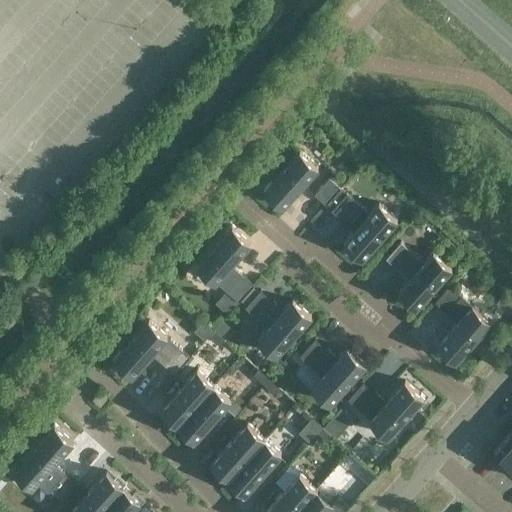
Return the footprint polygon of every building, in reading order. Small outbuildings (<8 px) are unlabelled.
[(284,205),(318,167),(300,150),(266,189),(284,205)] [(326,204),(341,187),(329,177),(314,194),(326,204)] [(363,257),(398,219),(379,202),(370,213),(347,193),(332,209),(355,230),(345,241),(363,257)] [(198,264),(227,290),(216,303),(228,314),(255,284),(232,264),(251,242),(232,226),(198,264)] [(398,269),(413,252),(401,241),(386,258),(398,269)] [(418,306),(452,267),(434,251),(424,262),(413,252),(398,269),(409,279),(399,289),(418,306)] [(446,312),(462,295),(450,284),(435,301),(446,312)] [(311,315),(293,299),(283,310),(261,289),(246,306),(268,327),(259,337),(277,354),(311,315)] [(491,321),(473,304),(462,295),(446,312),(457,322),(438,343),(457,359),(491,321)] [(115,358),(133,374),(152,353),(175,373),(190,356),(149,319),(115,358)] [(225,339),(214,329),(210,334),(220,344),(225,339)] [(366,364),(348,347),(338,358),(315,338),(300,355),(323,375),(313,386),(332,402),(366,364)] [(179,423),(214,384),(197,369),(162,408),(179,423)] [(254,374),(264,383),(269,378),(258,369),(254,374)] [(279,387),(269,378),(264,383),(274,392),(279,387)] [(360,409),(371,419),(389,435),(424,397),(405,380),(386,402),(375,392),(360,409)] [(363,381),(348,398),(360,409),(375,392),(363,381)] [(231,399),(214,384),(179,423),(196,438),(231,399)] [(101,405),(106,399),(100,393),(95,398),(101,405)] [(323,427),(312,417),(308,423),(299,432),(310,441),(318,432),(323,427)] [(229,476),(264,438),(246,422),(212,461),(229,476)] [(54,462),(73,441),(55,425),(14,470),(33,487),(39,480),(62,500),(77,483),(54,462)] [(333,436),(323,427),(318,432),(328,441),(333,436)] [(511,431),(495,449),(511,464),(511,431)] [(281,452),(264,438),(229,476),(246,491),(281,452)] [(73,511),(100,511),(123,486),(107,470),(72,510),(73,511)] [(295,511),(317,488),(300,473),(264,511),(295,511)] [(130,511),(140,501),(123,486),(100,511),(130,511)] [(318,488),(317,488),(295,511),(325,511),(331,505),(315,491),(318,488)]
